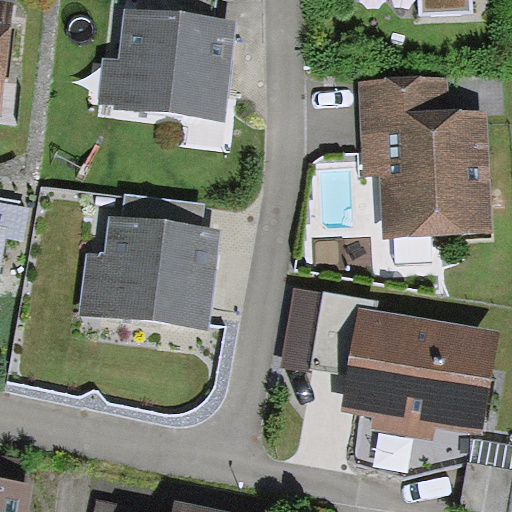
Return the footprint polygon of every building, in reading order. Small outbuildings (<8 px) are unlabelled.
[(0,0),(0,116),(14,2),(0,0)] [(418,0),(420,15),(472,13),(471,0),(418,0)] [(235,20),(125,8),(119,60),(114,104),(113,109),(224,122),(235,20)] [(114,104),(119,60),(103,58),(98,102),(114,104)] [(447,78),(359,81),(361,174),(382,174),(383,237),(494,234),(490,108),(448,109),(447,78)] [(207,237),(103,220),(88,310),(192,327),(207,237)] [(359,306),(377,309),(378,301),(294,287),(280,368),(309,373),(310,368),(347,374),(359,306)] [(377,309),(359,306),(347,374),(341,413),(372,418),(370,429),(435,440),(437,426),(480,433),(497,330),(377,309)] [(511,446),(475,437),(469,461),(510,471),(511,463),(511,446)] [(511,471),(510,471),(469,461),(459,508),(476,511),(505,511),(511,481),(511,471)] [(26,511),(30,484),(0,479),(0,511),(26,511)] [(133,511),(135,506),(96,501),(94,511),(133,511)] [(228,511),(174,501),(172,511),(228,511)]
